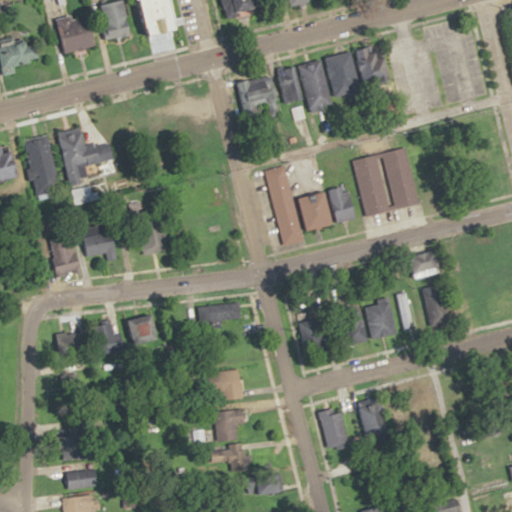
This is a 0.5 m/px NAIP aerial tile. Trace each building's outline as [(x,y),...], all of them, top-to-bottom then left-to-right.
[(97,5),(103,40),(132,35),(126,0),(97,5)] [(184,30),(178,0),(145,0),(153,36),(184,30)] [(266,0),(225,0),(230,15),(268,4),(266,0)] [(499,8),(510,5),(511,4),(511,75),(506,50),(510,49),(499,8)] [(65,53),(97,45),(90,13),(57,20),(65,53)] [(43,63),(38,37),(0,44),(0,52),(4,70),(43,63)] [(351,51),(325,58),(334,95),(389,81),(380,46),(363,50),(366,66),(356,68),(351,51)] [(295,67),(311,111),(333,103),(317,60),(295,67)] [(261,111),(260,105),(279,100),(273,74),(234,83),(242,116),(261,111)] [(302,95),(298,77),(283,80),(287,98),(302,95)] [(98,147),(87,149),(82,127),(59,131),(68,181),(84,178),(81,167),(101,163),(98,147)] [(48,135),(22,141),(35,195),(61,190),(48,135)] [(0,181),(22,177),(16,151),(7,153),(6,145),(0,146),(0,181)] [(364,214),(417,202),(405,147),(352,158),(364,214)] [(284,164),(265,168),(281,243),(301,238),(284,164)] [(327,191),(340,221),(358,214),(345,183),(327,191)] [(300,196),(307,229),(334,223),(326,190),(300,196)] [(111,228),(80,237),(86,258),(105,252),(106,257),(119,253),(111,228)] [(79,270),(72,232),(48,236),(56,275),(79,270)] [(476,269),(511,265),(511,262),(511,257),(511,256),(511,239),(511,238),(474,242),(476,269)] [(416,278),(441,270),(435,251),(410,258),(416,278)] [(425,326),(443,326),(444,286),(426,286),(425,326)] [(477,324),(511,316),(511,287),(471,297),(477,324)] [(239,317),(238,302),(194,306),(196,321),(239,317)] [(218,370),(219,399),(241,398),(240,369),(218,370)] [(355,409),(373,437),(386,427),(368,401),(355,409)] [(348,442),(341,407),(319,412),(326,446),(348,442)] [(238,439),(236,422),(244,421),(243,408),(214,411),(216,440),(238,439)] [(90,449),(79,431),(56,445),(68,463),(90,449)] [(64,471),(67,489),(98,485),(96,467),(64,471)] [(92,511),(90,493),(61,498),(63,511),(92,511)]
